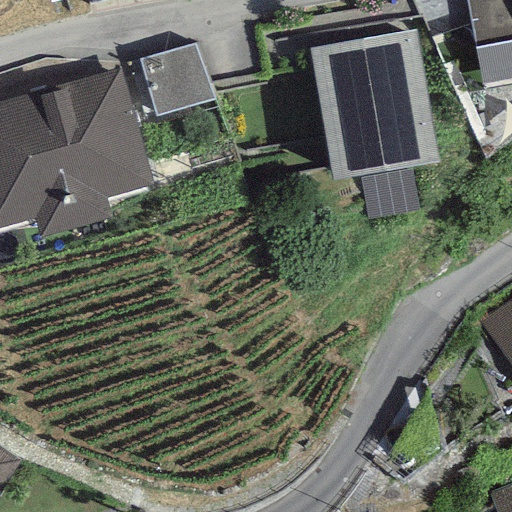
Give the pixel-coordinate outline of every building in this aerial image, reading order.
[(511,0),(466,0),(482,83),(511,77),(511,0)] [(415,29),(308,48),(332,180),(439,162),(415,29)] [(197,43),(140,60),(156,114),(213,97),(197,43)] [(121,70),(0,103),(0,227),(36,218),(41,235),(111,216),(106,197),(152,184),(121,70)] [(511,299),(478,321),(511,367),(511,299)] [(0,490),(19,462),(0,448),(0,490)] [(511,511),(511,483),(489,492),(496,511),(511,511)]
